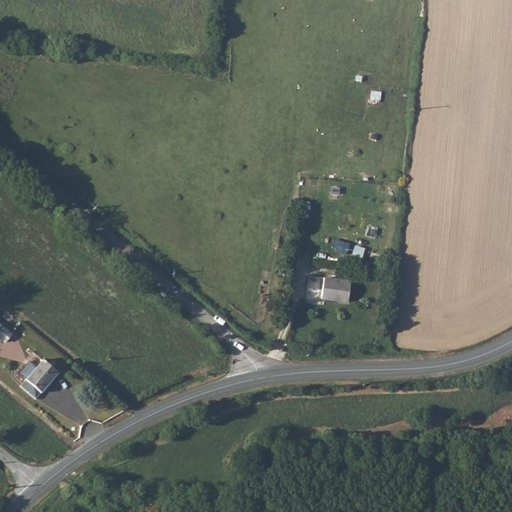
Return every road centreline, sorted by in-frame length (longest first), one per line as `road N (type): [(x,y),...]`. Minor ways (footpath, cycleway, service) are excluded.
road 1 (unclassified): [(0,141),(258,365),(261,377)]
road 2 (secondary): [(511,343),(459,363),(261,377)]
road 3 (secondary): [(261,377),(155,413),(40,487)]
